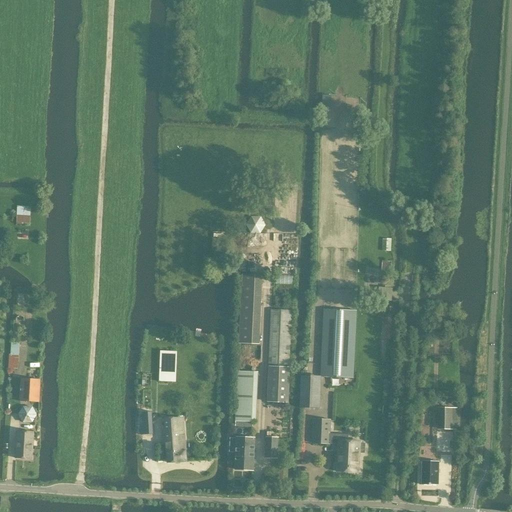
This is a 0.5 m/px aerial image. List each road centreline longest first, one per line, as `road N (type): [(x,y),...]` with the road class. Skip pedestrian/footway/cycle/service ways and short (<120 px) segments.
road 1 (track): [(394,506),(408,274),(404,222),(382,193),(378,166),(387,0)]
road 2 (track): [(110,0),(80,492)]
road 3 (unclassified): [(453,511),(0,487)]
